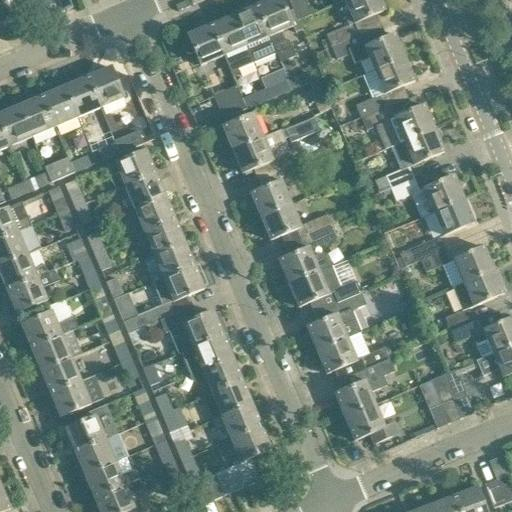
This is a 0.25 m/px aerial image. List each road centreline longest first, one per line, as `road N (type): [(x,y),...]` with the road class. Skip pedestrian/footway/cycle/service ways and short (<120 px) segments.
road 1 (residential): [(333,504),(129,13)]
road 2 (residential): [(333,504),(511,431)]
road 3 (residential): [(504,169),(434,0)]
road 4 (residential): [(60,511),(0,366)]
road 5 (residential): [(0,69),(129,13)]
